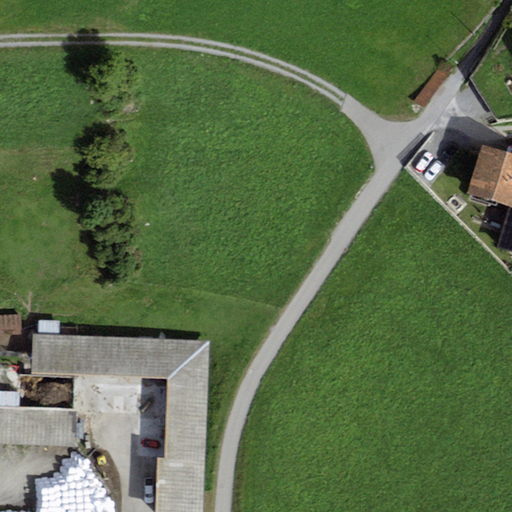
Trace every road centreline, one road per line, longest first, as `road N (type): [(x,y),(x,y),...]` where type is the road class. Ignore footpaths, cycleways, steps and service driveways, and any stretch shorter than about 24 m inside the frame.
road 1 (track): [(221,511),(227,446),(257,364),(310,286)]
road 2 (residential): [(435,110),(310,286)]
road 3 (residential): [(506,0),(435,110)]
